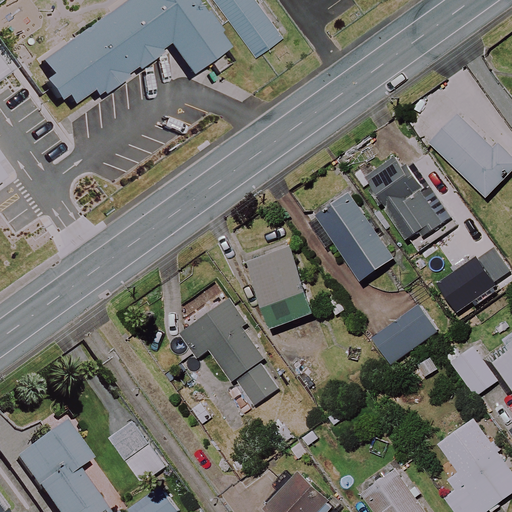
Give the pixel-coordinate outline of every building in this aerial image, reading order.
[(114,0),(20,65),(59,120),(156,53),(175,81),(214,54),(176,0),(114,0)] [(38,7),(37,9),(37,13),(37,14),(38,16),(39,19),(40,21),(42,22),(44,24),(46,25),(49,25),(51,25),(53,25),(56,25),(58,24),(60,22),(62,21),(63,19),(64,16),(65,14),(65,12),(64,9),(64,7),(63,5),(61,3),(60,1),(58,0),(43,0),(42,1),(40,3),(39,5),(38,7)] [(282,38),(255,0),(214,0),(254,57),(282,38)] [(6,44),(6,46),(7,48),(7,49),(9,51),(10,53),(13,54),(15,55),(17,56),(20,56),(22,56),(24,55),(27,54),(29,53),(30,51),(32,49),(33,46),(34,44),(34,42),(34,39),(33,37),(32,34),(30,33),(29,31),(27,29),(24,28),(22,28),(20,27),(17,28),(15,28),(12,29),(10,31),(9,32),(7,35),(6,37),(6,39),(5,42),(6,44)] [(511,174),(511,164),(461,114),(431,144),(487,199),(511,174)] [(364,179),(409,241),(421,232),(425,239),(443,226),(427,204),(435,198),(445,212),(460,201),(428,156),(406,172),(395,157),(364,179)] [(396,260),(349,193),(317,216),(364,283),(396,260)] [(319,312),(290,248),(245,268),(274,333),(319,312)] [(267,361),(245,328),(248,326),(230,300),(181,334),(199,360),(212,351),(234,382),(238,380),(256,405),(280,388),(263,364),(267,361)] [(440,332),(420,305),(373,340),(392,367),(440,332)] [(511,332),(485,351),(511,388),(511,332)] [(499,380),(475,349),(453,367),(478,398),(499,380)] [(488,511),(511,495),(511,469),(475,419),(440,445),(460,473),(449,481),(457,491),(445,499),(454,511),(488,511)] [(168,468),(134,422),(111,439),(144,485),(168,468)] [(65,426),(16,460),(51,511),(104,511),(95,498),(105,491),(97,478),(86,486),(78,474),(91,465),(65,426)] [(323,511),(332,505),(299,469),(279,488),(282,491),(261,510),(262,511),(323,511)] [(424,511),(400,477),(368,500),(375,511),(424,511)] [(129,511),(178,511),(180,511),(162,487),(129,511)]
